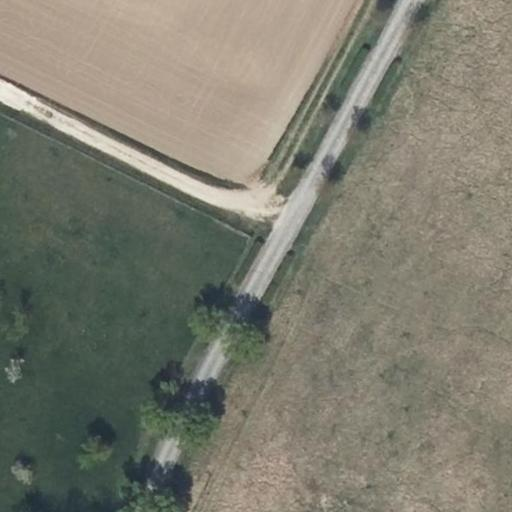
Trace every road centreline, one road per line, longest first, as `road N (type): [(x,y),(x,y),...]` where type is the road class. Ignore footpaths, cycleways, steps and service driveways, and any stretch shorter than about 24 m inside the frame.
road 1 (unclassified): [(412,0),(287,227),(152,511)]
road 2 (track): [(0,87),(287,227)]
